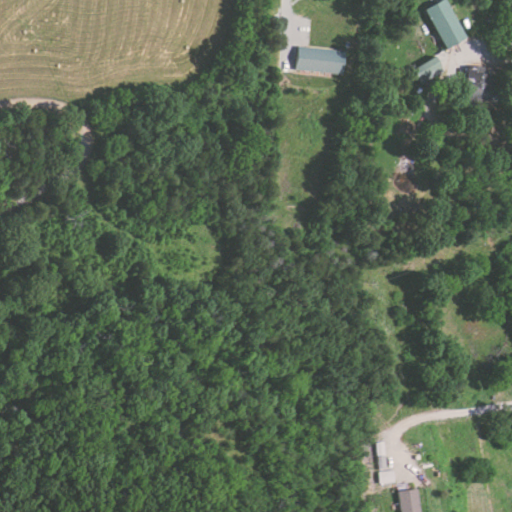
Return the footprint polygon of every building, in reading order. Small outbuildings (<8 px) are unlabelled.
[(443,50),(463,38),(442,0),(437,0),(421,9),(443,50)] [(343,51),(295,46),(293,70),(341,75),(343,51)] [(418,85),(441,71),(432,56),(409,69),(418,85)] [(463,101),(491,101),(492,67),(463,67),(463,101)] [(393,482),(392,471),(379,472),(380,482),(393,482)] [(399,511),(418,511),(413,488),(396,492),(399,511)]
